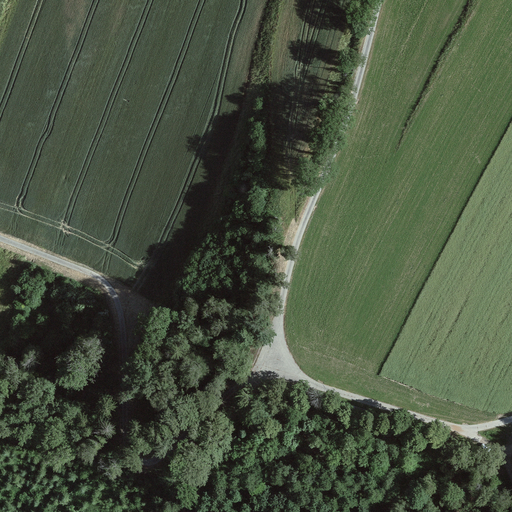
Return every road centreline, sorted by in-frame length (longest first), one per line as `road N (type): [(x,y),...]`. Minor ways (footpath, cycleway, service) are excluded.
road 1 (track): [(511,418),(452,427),(310,383),(281,349),(290,264),(346,121),(380,0)]
road 2 (track): [(0,238),(108,286),(120,314),(125,442),(142,462),(167,452),(281,349)]
